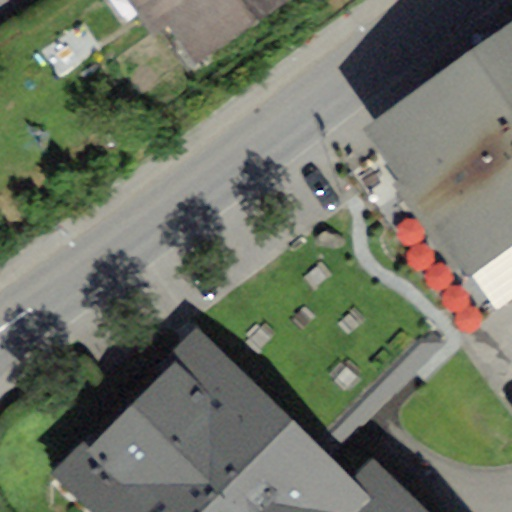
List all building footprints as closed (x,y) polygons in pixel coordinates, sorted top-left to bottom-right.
[(178,36),(191,27),(199,39),(255,0),(145,0),(157,17),(163,13),(178,36)] [(511,221),(511,57),(399,138),(429,180),(412,191),(460,259),(511,221)] [(345,511),(196,365),(141,421),(240,511),(345,511)] [(240,511),(141,421),(87,476),(124,511),(240,511)] [(387,511),(372,496),(356,511),(387,511)]
